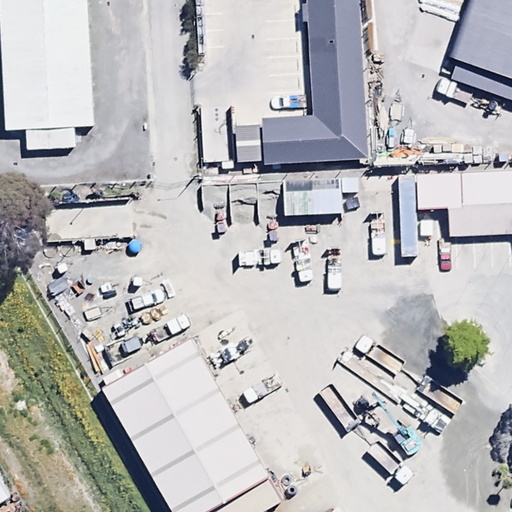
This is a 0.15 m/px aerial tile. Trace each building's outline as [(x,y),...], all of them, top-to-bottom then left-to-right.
[(96,133),(91,0),(4,0),(9,136),(96,133)] [(237,122),(241,182),(352,176),(342,0),(287,0),(294,119),(237,122)] [(511,0),(466,0),(446,63),(511,83),(511,0)] [(511,179),(433,184),(435,215),(454,213),(457,247),(511,243),(511,179)] [(266,511),(279,505),(190,337),(103,383),(171,511),(266,511)] [(0,509),(12,502),(0,481),(0,509)]
